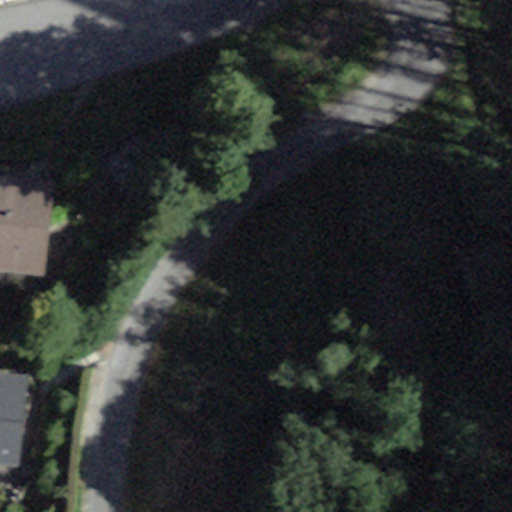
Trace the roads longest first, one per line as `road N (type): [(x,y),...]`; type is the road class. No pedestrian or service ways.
road 1 (residential): [(102,511),(109,410),(135,312),(187,244),(240,194),(414,68),(422,28),(415,0)]
road 2 (residential): [(222,0),(72,67),(0,84)]
